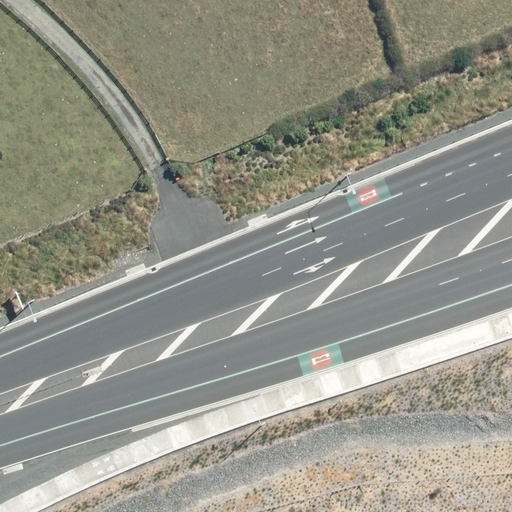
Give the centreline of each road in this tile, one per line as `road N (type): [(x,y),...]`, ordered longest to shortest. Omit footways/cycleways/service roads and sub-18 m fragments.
road 1 (trunk): [(0,353),(511,156)]
road 2 (trunk): [(511,255),(0,431)]
road 3 (track): [(189,281),(83,51),(10,0)]
